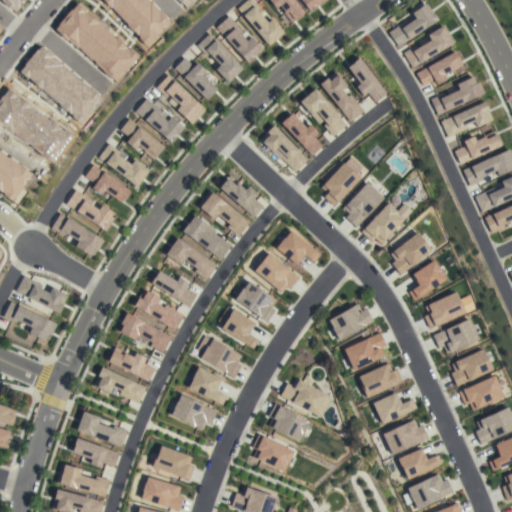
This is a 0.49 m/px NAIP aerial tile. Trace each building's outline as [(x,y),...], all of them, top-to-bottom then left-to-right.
[(289,23),(302,14),(292,0),(266,0),(273,9),(277,6),(289,23)] [(323,1),(322,0),(297,0),(306,13),(323,1)] [(435,21),(424,3),(409,13),(412,18),(387,33),(395,46),(435,21)] [(261,51),(250,36),(245,40),(227,17),(215,26),(243,64),(261,51)] [(400,48),(408,65),(451,47),(444,30),(400,48)] [(208,34),(196,45),(216,67),(213,69),(226,83),(240,69),(208,34)] [(414,70),(420,86),(432,81),(461,70),(455,54),(414,70)] [(172,69),(204,100),(215,89),(200,75),(204,71),(195,62),(191,66),(183,58),(172,69)] [(373,103),(385,94),(357,58),(345,67),(358,84),(354,87),(361,96),(365,93),(373,103)] [(189,125),(204,110),(166,75),(155,87),(177,107),(174,110),(189,125)] [(327,81),(325,78),(317,85),(348,122),(363,110),(334,76),(327,81)] [(456,89),(429,101),(435,115),(481,95),(473,76),(454,84),(456,89)] [(330,138),(345,124),(312,89),(298,102),(330,138)] [(169,116),(166,119),(144,99),(133,111),(168,143),(182,129),(169,116)] [(490,120),(483,103),(438,121),(446,138),(490,120)] [(279,123),(309,156),(320,146),(312,137),(316,133),(308,124),(304,128),(290,113),(279,123)] [(118,131),(127,138),(124,142),(133,150),(135,147),(152,160),(162,147),(127,119),(118,131)] [(260,140),(292,173),(305,160),(273,127),(260,140)] [(452,151),(458,164),(500,147),(494,133),(474,141),(472,136),(461,141),(463,147),(452,151)] [(129,163),(106,145),(96,158),(134,187),(148,170),(133,158),(129,163)] [(461,169),(467,185),(511,167),(511,163),(507,150),(461,169)] [(332,206),(322,197),(325,193),(319,187),(322,185),(321,184),(341,163),(348,170),(349,169),(359,178),(332,206)] [(102,191),(119,204),(128,191),(91,165),(83,177),(93,184),(90,188),(99,195),(102,191)] [(234,184),(227,177),(217,187),(251,218),(261,207),(252,199),(255,195),(238,179),(234,184)] [(479,212),(511,199),(511,178),(472,194),(479,212)] [(354,227),(344,217),(347,214),(341,208),(365,182),(381,198),(354,227)] [(104,231),(114,214),(96,203),(95,204),(73,190),(63,206),(104,231)] [(248,222),(209,192),(197,208),(212,220),(214,217),(237,236),(248,222)] [(396,213),(395,214),(402,220),(379,244),(373,238),(369,242),(359,232),(386,203),(396,213)] [(511,204),(482,217),(488,231),(511,221),(511,204)] [(73,247),(90,257),(101,239),(57,214),(49,228),(75,242),(73,247)] [(220,259),(231,242),(191,216),(180,233),(220,259)] [(319,255),(312,263),(303,255),(300,259),(299,259),(294,264),(274,248),(282,238),(283,238),(289,231),(319,255)] [(429,250),(399,275),(390,263),(393,260),(388,254),(415,232),(429,250)] [(179,265),(180,262),(206,278),(215,264),(174,238),(163,255),(179,265)] [(288,288),(285,286),(280,292),(277,289),(276,290),(253,271),(267,253),(297,277),(288,288)] [(412,300),(407,292),(417,285),(410,274),(431,260),(443,280),(412,300)] [(190,283),(177,276),(175,282),(156,271),(148,285),(188,306),(195,294),(187,290),(190,283)] [(13,295),(58,313),(65,295),(20,277),(13,295)] [(269,307),(273,310),(265,322),(233,300),(241,288),(242,289),(247,281),(274,300),(269,307)] [(133,307),(173,330),(182,314),(142,292),(133,307)] [(427,328),(422,316),(426,314),(423,307),(455,293),(463,313),(427,328)] [(29,328),(26,334),(45,342),(53,321),(7,303),(2,317),(29,328)] [(337,340),(326,320),(355,303),(360,311),(364,309),(371,321),(337,340)] [(232,309),(253,323),(246,334),(256,341),(251,349),(220,328),(232,309)] [(116,332),(133,340),(134,338),(162,351),(170,335),(125,313),(116,332)] [(476,339),(445,354),(441,346),(437,348),(431,335),(467,319),(476,339)] [(384,346),(379,348),(383,355),(352,370),(342,349),(378,332),(384,346)] [(201,353),(195,349),(203,335),(239,356),(235,363),(240,365),(232,378),(199,358),(201,353)] [(141,363),(144,357),(133,352),(132,355),(112,347),(105,363),(147,381),(152,368),(141,363)] [(490,370),(455,386),(449,373),(453,371),(449,364),(480,349),(490,370)] [(365,398),(356,378),(386,363),(390,372),(395,369),(400,381),(365,398)] [(198,367),(220,379),(214,390),(225,396),(221,405),(187,388),(198,367)] [(137,402),(143,386),(99,368),(95,376),(99,378),(94,388),(108,394),(109,391),(137,402)] [(497,388),(500,396),(470,410),(467,403),(462,405),(456,391),(492,376),(497,388)] [(279,396),(285,383),(290,386),(294,378),(324,395),(329,398),(319,417),(279,396)] [(380,424),(371,403),(394,392),(399,404),(411,399),(415,408),(380,424)] [(215,412),(209,424),(205,422),(201,430),(170,415),(180,394),(215,412)] [(297,442),(267,426),(271,418),(266,416),(273,403),(308,422),(297,442)] [(0,422),(0,405),(15,411),(13,416),(14,416),(10,426),(0,422)] [(511,421),(511,429),(479,444),(473,431),(477,429),(474,421),(506,407),(511,421)] [(74,432),(120,447),(125,432),(96,422),(98,417),(80,412),(74,432)] [(390,454),(381,434),(412,419),(416,427),(421,425),(426,438),(390,454)] [(0,429),(9,432),(4,448),(0,446),(0,429)] [(282,472),(252,457),(255,449),(250,447),(257,434),(292,451),(282,472)] [(511,461),(491,471),(487,462),(497,457),(495,451),(496,451),(493,445),(511,435),(511,461)] [(69,453),(89,459),(87,465),(98,468),(100,463),(112,467),(117,452),(74,439),(69,453)] [(155,454),(156,455),(160,445),(187,455),(187,456),(190,457),(187,466),(192,467),(188,479),(151,466),(155,454)] [(406,479),(402,471),(396,459),(419,448),(425,460),(436,455),(440,463),(406,479)] [(103,497),(107,481),(79,474),(80,469),(62,465),(57,484),(103,497)] [(511,496),(504,499),(500,487),(505,485),(502,477),(505,476),(504,475),(511,472),(511,496)] [(415,509),(405,488),(437,474),(440,482),(445,479),(451,492),(415,509)] [(179,487),(177,495),(181,497),(177,511),(139,499),(146,477),(179,487)] [(269,511),(246,511),(229,506),(234,493),(239,494),(242,486),(274,497),(269,511)] [(78,511),(78,509),(69,507),(68,511),(64,511),(54,509),(56,499),(53,498),(55,490),(102,502),(98,511),(78,511)] [(459,511),(433,511),(456,503),(459,511)]
